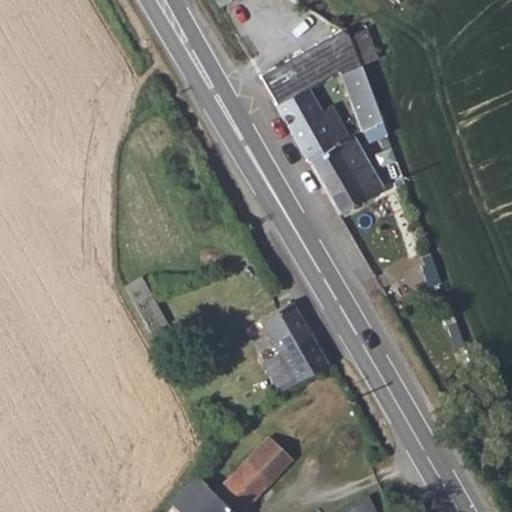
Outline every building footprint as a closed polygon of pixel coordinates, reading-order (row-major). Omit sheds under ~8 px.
[(365,27),(347,35),(359,65),(378,57),(365,27)] [(347,35),(341,28),(263,70),(278,99),(333,68),(359,65),(347,35)] [(278,99),(289,123),(338,96),(354,87),(366,80),(359,65),(333,68),(278,99)] [(289,123),(339,211),(382,187),(388,183),(338,96),(289,123)] [(149,280),(134,290),(164,334),(179,324),(149,280)] [(290,313),(260,329),(277,362),(260,371),(274,396),(322,371),(310,350),(290,313)] [(233,511),(273,476),(251,451),(204,492),(196,482),(192,478),(168,502),(174,511),(233,511)] [(335,511),(366,511),(359,498),(335,511)]
